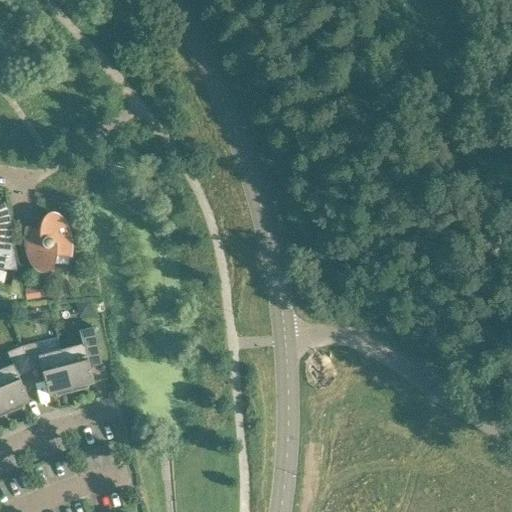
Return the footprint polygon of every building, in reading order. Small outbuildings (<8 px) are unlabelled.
[(0,268),(15,271),(11,245),(11,237),(11,228),(9,220),(7,212),(4,205),(3,205),(3,206),(0,207),(0,268)] [(27,235),(26,235),(26,237),(26,239),(26,241),(26,243),(26,246),(26,248),(27,251),(28,254),(29,257),(30,259),(31,261),(32,263),(34,266),(36,268),(38,270),(41,272),(42,272),(43,272),(46,272),(47,272),(48,271),(50,269),(51,268),(52,266),(53,264),(54,262),(54,260),(55,258),(55,256),(55,254),(70,256),(70,253),(71,251),(71,248),(70,245),(70,241),(69,237),(69,235),(68,233),(67,230),(66,228),(65,226),(64,223),(63,221),(60,218),(59,217),(57,216),(56,215),(54,215),(52,215),(51,215),(49,216),(48,217),(46,218),(46,220),(44,222),(43,225),(42,228),(42,231),(41,235),(41,238),(42,241),(42,244),(27,246),(27,243),(27,240),(27,237),(27,235)] [(6,302),(4,306),(7,306),(23,305),(19,281),(12,280),(9,289),(6,302)] [(38,287),(25,289),(26,300),(40,298),(38,287)] [(82,345),(61,350),(72,393),(75,392),(88,388),(87,385),(94,383),(90,368),(102,365),(94,328),(79,332),(82,345)] [(36,343),(21,347),(30,372),(41,369),(48,395),(55,393),(56,397),(69,394),(72,393),(61,350),(39,356),(36,343)] [(12,365),(0,370),(0,393),(9,414),(12,413),(11,413),(24,408),(22,404),(29,402),(18,377),(30,372),(21,347),(7,353),(12,365)] [(0,417),(5,416),(9,414),(0,393),(0,417)]
